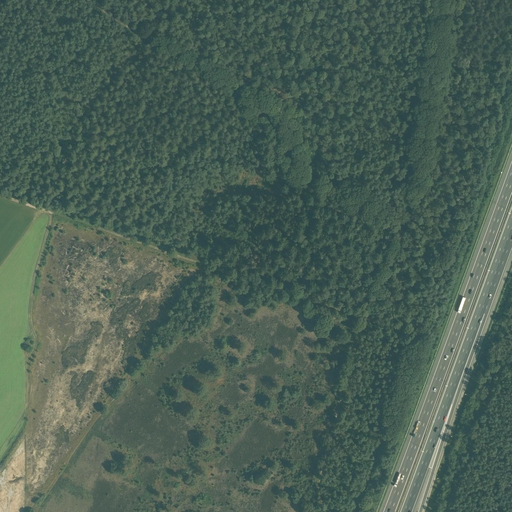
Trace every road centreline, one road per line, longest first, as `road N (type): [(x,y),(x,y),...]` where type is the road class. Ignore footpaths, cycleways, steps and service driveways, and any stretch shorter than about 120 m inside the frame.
road 1 (motorway): [(511,177),(389,511)]
road 2 (track): [(441,0),(413,188),(365,321)]
road 3 (track): [(366,316),(53,212)]
road 4 (track): [(356,0),(298,106),(286,114),(286,149),(329,189),(402,223)]
road 5 (track): [(0,459),(25,419),(36,343),(33,283),(53,212)]
road 6 (track): [(286,114),(87,0)]
road 7 (motorway): [(449,392),(511,227)]
road 8 (motorway): [(405,511),(449,392)]
road 9 (motorway): [(420,511),(449,392)]
